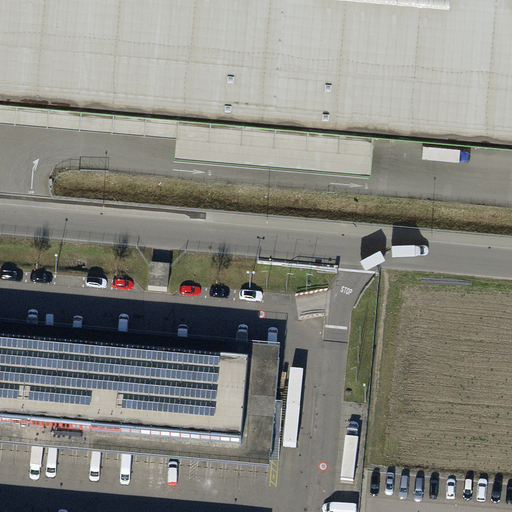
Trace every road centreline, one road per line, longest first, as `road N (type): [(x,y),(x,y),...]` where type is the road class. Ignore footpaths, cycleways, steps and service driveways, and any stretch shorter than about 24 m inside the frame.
road 1 (unknown): [(511,194),(22,152),(22,219)]
road 2 (unclassified): [(0,217),(511,263)]
